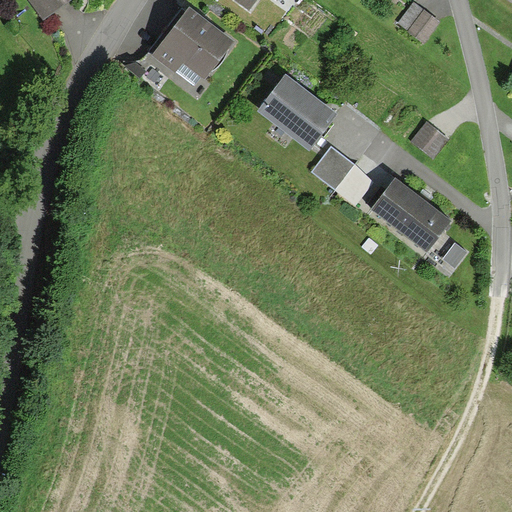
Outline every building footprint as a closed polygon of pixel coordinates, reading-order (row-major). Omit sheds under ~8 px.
[(28,0),(44,21),(73,0),(28,0)] [(233,0),(250,12),(258,0),(276,0),(278,1),(277,0),(233,0)] [(440,24),(414,3),(398,23),(424,44),(440,24)] [(204,22),(190,11),(154,58),(176,74),(183,65),(205,81),(233,44),(204,22)] [(325,109),(285,79),(259,114),(311,153),(338,118),(325,109)] [(450,140),(427,122),(411,142),(434,160),(450,140)] [(374,181),(332,148),(313,173),(355,205),(374,181)] [(399,183),(396,181),(371,213),(427,256),(452,224),(399,183)] [(455,245),(444,260),(455,269),(467,254),(455,245)]
